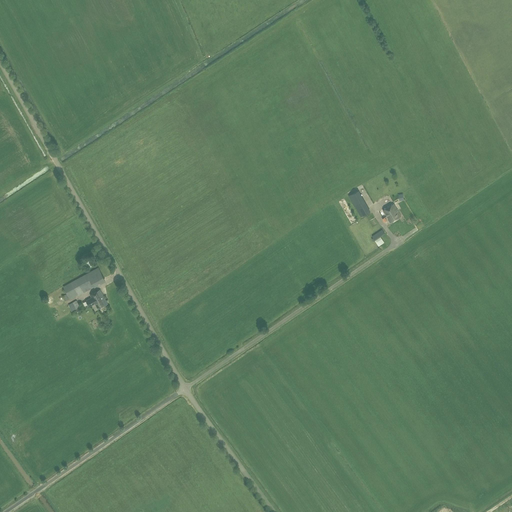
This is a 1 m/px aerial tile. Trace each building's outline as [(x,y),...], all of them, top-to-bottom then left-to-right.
[(371,211),(359,190),(348,196),(354,207),(355,207),(361,217),(371,211)] [(389,218),(388,219),(391,223),(401,216),(394,204),(383,210),(387,217),(388,217),(389,218)] [(367,216),(369,220),(376,217),(374,212),(367,216)] [(382,229),(372,236),(375,240),(380,237),(385,233),(382,229)] [(380,237),(375,240),(379,246),(384,242),(380,237)] [(94,259),(93,258),(91,257),(89,256),(87,256),(86,257),(84,258),(83,260),(83,262),(84,264),(85,265),(86,267),(88,267),(90,267),(92,266),(93,265),(94,263),(94,261),(94,259)] [(85,275),(72,282),(79,295),(92,288),(85,275)] [(100,290),(90,295),(92,297),(87,300),(90,306),(95,303),(98,309),(108,304),(100,290)] [(77,300),(68,305),(73,312),(81,308),(77,300)]
